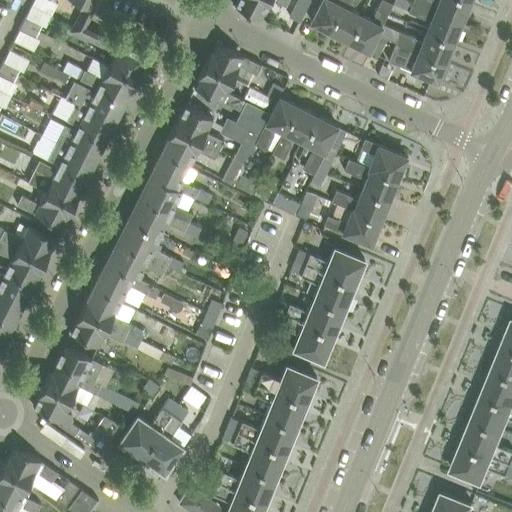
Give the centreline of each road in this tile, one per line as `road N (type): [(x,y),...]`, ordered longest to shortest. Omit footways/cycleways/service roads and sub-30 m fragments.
road 1 (residential): [(4,415),(206,14)]
road 2 (tertiary): [(341,511),(492,151)]
road 3 (residential): [(492,151),(206,14)]
road 4 (residential): [(4,415),(144,511)]
